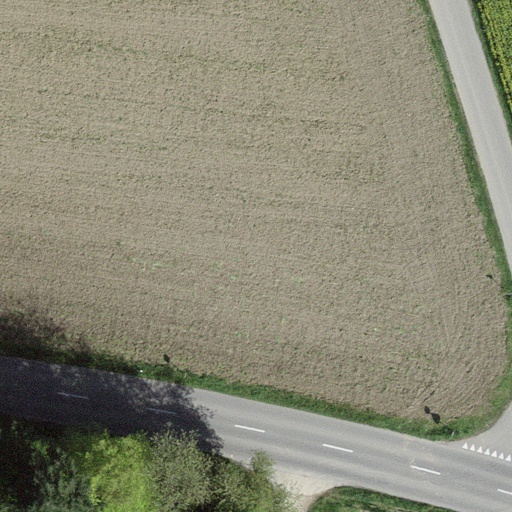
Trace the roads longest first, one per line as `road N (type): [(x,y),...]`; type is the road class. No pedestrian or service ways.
road 1 (secondary): [(0,382),(311,442),(511,492)]
road 2 (unclassified): [(511,216),(443,0)]
